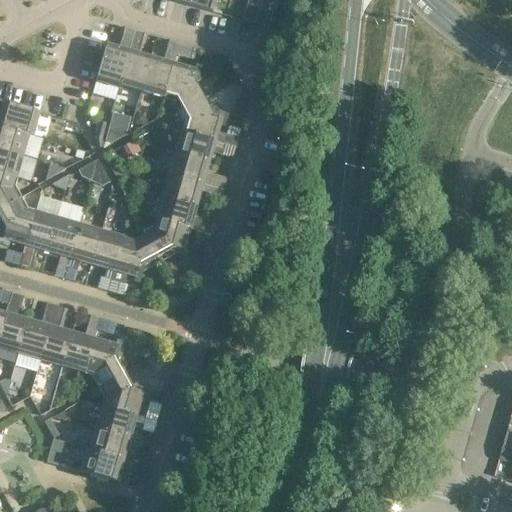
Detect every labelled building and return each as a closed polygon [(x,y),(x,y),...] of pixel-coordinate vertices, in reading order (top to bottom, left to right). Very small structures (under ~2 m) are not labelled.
[(174,0),(174,3),(212,14),(215,0),(174,0)] [(260,3),(254,25),(269,29),(272,19),(276,7),(260,3)] [(134,32),(122,29),(118,40),(124,42),(121,50),(105,45),(95,84),(118,90),(119,86),(118,86),(134,32)] [(145,36),(134,32),(118,86),(119,86),(140,92),(150,58),(134,54),(137,46),(142,47),(145,36)] [(179,45),(166,42),(163,53),(168,55),(165,63),(150,58),(140,92),(163,99),(164,95),(173,65),(175,57),(179,45)] [(175,57),(184,59),(187,47),(179,45),(175,57)] [(195,50),(187,47),(184,59),(191,61),(195,50)] [(188,69),(173,65),(164,95),(176,98),(182,110),(202,99),(194,84),(199,82),(197,78),(200,69),(189,65),(188,69)] [(210,114),(202,99),(182,110),(189,122),(185,133),(215,141),(219,127),(223,128),(227,117),(218,114),(216,111),(210,114)] [(39,114),(1,103),(0,107),(0,127),(28,136),(28,137),(31,138),(39,114)] [(234,110),(231,118),(242,121),(244,113),(234,110)] [(113,114),(105,143),(111,144),(125,136),(130,119),(113,114)] [(137,114),(134,124),(144,127),(145,121),(142,115),(137,114)] [(98,123),(94,135),(96,136),(95,140),(100,150),(101,149),(108,126),(98,123)] [(28,136),(0,127),(0,151),(22,158),(28,137),(28,136)] [(228,128),(226,136),(237,139),(240,130),(228,128)] [(181,132),(175,155),(209,164),(213,149),(221,152),(220,156),(232,160),(235,147),(224,144),(215,141),(185,133),(181,132)] [(235,147),(237,139),(226,136),(224,144),(235,147)] [(134,141),(123,147),(129,158),(140,152),(134,141)] [(22,158),(0,151),(0,176),(12,180),(15,181),(22,158)] [(209,164),(175,155),(168,176),(222,192),(226,181),(214,178),(213,182),(204,180),(209,164)] [(91,181),(97,160),(78,171),(81,179),(91,181)] [(107,179),(97,160),(91,181),(100,184),(107,179)] [(49,166),(45,182),(64,170),(49,166)] [(12,180),(0,176),(0,210),(14,203),(8,192),(12,180)] [(51,186),(64,192),(68,177),(68,176),(51,186)] [(222,192),(168,176),(162,198),(196,208),(200,193),(209,195),(208,200),(219,203),(222,192)] [(196,208),(162,198),(155,221),(159,222),(189,231),(198,233),(209,237),(213,224),(202,221),(200,225),(192,223),(196,208)] [(20,214),(14,203),(0,210),(0,224),(4,232),(3,236),(0,234),(0,244),(8,247),(10,243),(23,247),(32,217),(20,214)] [(33,213),(32,217),(23,247),(21,256),(17,267),(30,271),(34,259),(29,258),(31,250),(47,254),(56,220),(33,213)] [(78,226),(56,220),(47,254),(62,259),(59,267),(54,265),(51,277),(62,280),(78,226)] [(189,231),(159,222),(156,234),(145,240),(156,261),(175,250),(178,251),(177,255),(186,258),(189,246),(185,245),(189,231)] [(100,233),(78,226),(62,280),(74,283),(77,272),(73,270),(75,262),(90,267),(100,233)] [(123,239),(100,233),(90,267),(106,271),(103,279),(98,278),(95,290),(107,293),(110,282),(113,273),(121,243),(123,239)] [(195,241),(207,245),(209,237),(198,233),(195,241)] [(156,261),(145,240),(133,247),(121,243),(113,273),(128,277),(127,281),(138,284),(141,275),(136,274),(137,271),(156,261)] [(204,253),(207,245),(195,241),(193,250),(204,253)] [(5,251),(2,263),(9,265),(13,253),(5,251)] [(21,256),(13,253),(9,265),(17,267),(21,256)] [(115,295),(119,284),(110,282),(107,293),(115,295)] [(127,286),(119,284),(115,295),(124,298),(127,286)] [(11,295),(0,291),(0,304),(7,306),(11,295)] [(22,298),(11,295),(7,306),(5,315),(0,333),(0,350),(17,356),(27,321),(12,317),(14,308),(19,309),(22,298)] [(55,308),(43,304),(40,315),(45,317),(42,326),(27,321),(17,356),(39,362),(55,308)] [(66,311),(55,308),(39,362),(61,368),(71,334),(55,329),(58,321),(62,322),(66,311)] [(98,320),(87,317),(84,328),(89,330),(87,338),(71,334),(61,368),(82,375),(84,371),(92,340),(95,332),(98,320)] [(95,332),(104,334),(107,323),(98,320),(95,332)] [(116,325),(107,323),(104,334),(112,336),(116,325)] [(108,345),(92,340),(84,371),(96,374),(103,386),(123,374),(115,360),(120,358),(118,354),(121,344),(110,340),(108,345)] [(131,388),(123,374),(103,386),(109,397),(106,410),(135,418),(140,402),(144,403),(148,392),(138,389),(136,385),(131,388)] [(2,381),(0,382),(0,389),(4,397),(8,383),(2,381)] [(149,403),(146,412),(158,415),(161,406),(149,403)] [(102,409),(95,429),(130,439),(134,424),(142,426),(141,432),(152,435),(155,424),(144,421),(135,418),(106,410),(102,409)] [(155,424),(158,415),(146,412),(144,421),(155,424)] [(511,429),(509,428),(500,461),(511,464),(511,429)] [(130,439),(95,429),(89,452),(143,467),(146,456),(135,453),(133,457),(125,455),(130,439)] [(52,442),(50,451),(61,454),(64,445),(52,442)] [(85,451),(78,473),(116,484),(121,468),(130,470),(128,475),(140,479),(143,467),(89,452),(85,451)]
